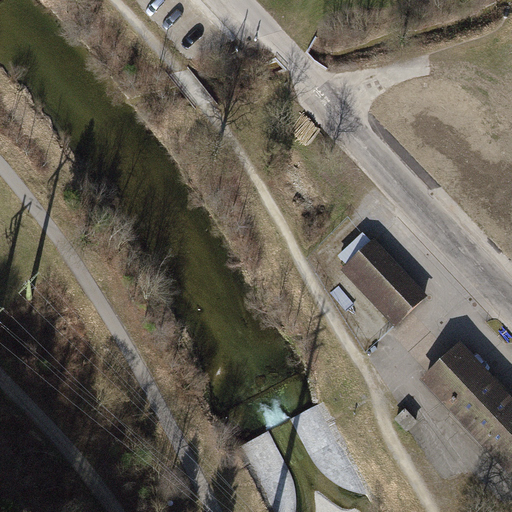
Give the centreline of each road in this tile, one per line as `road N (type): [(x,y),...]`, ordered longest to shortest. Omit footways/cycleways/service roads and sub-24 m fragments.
road 1 (track): [(0,165),(113,321),(216,511)]
road 2 (residential): [(511,302),(319,96)]
road 3 (track): [(0,375),(116,511)]
road 4 (residential): [(319,96),(230,0)]
